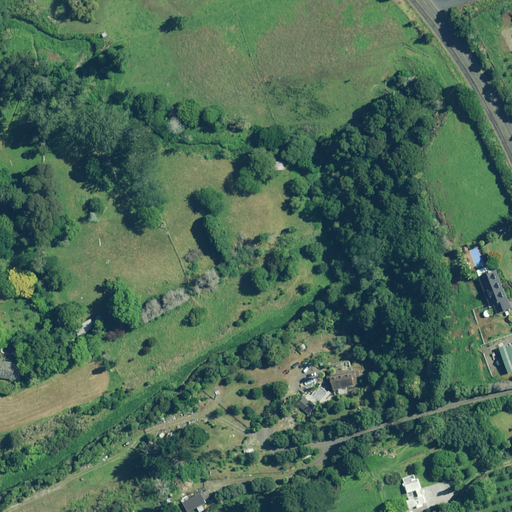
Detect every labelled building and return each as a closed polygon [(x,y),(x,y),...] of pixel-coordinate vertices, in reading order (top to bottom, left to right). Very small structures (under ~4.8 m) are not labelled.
[(511,308),(511,307),(494,265),(477,272),(491,306),(494,305),(497,314),(511,308)] [(491,310),(484,311),(485,319),(492,317),(491,310)] [(96,327),(92,319),(73,328),(77,336),(96,327)] [(511,346),(510,347),(509,344),(500,347),(509,373),(511,372),(511,346)] [(17,363),(0,361),(0,377),(15,379),(17,363)] [(357,385),(354,371),(330,376),(333,390),(357,385)] [(178,436),(168,432),(166,437),(169,438),(168,441),(175,444),(178,436)] [(404,482),(402,483),(404,487),(405,486),(407,493),(416,490),(418,497),(407,501),(409,508),(417,506),(417,508),(427,505),(424,495),(423,495),(421,489),(422,488),(419,479),(417,480),(415,475),(403,478),(404,482)] [(199,511),(204,510),(197,496),(183,503),(187,511),(188,511),(197,508),(199,511)]
